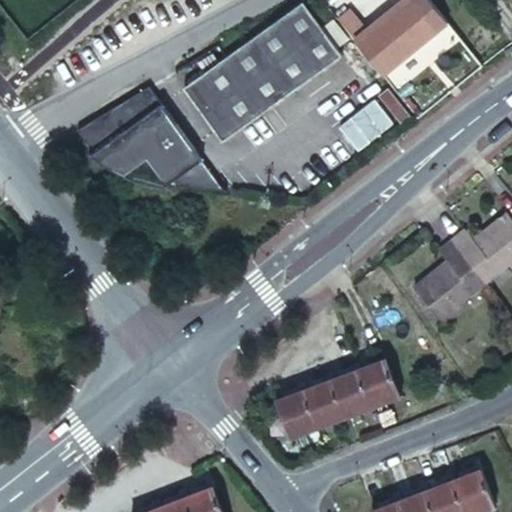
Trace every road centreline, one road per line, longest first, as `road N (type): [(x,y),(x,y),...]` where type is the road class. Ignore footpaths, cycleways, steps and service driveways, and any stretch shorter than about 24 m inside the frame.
road 1 (secondary): [(166,367),(511,91)]
road 2 (residential): [(1,146),(263,0)]
road 3 (unclassified): [(1,146),(166,367)]
road 4 (residential): [(268,497),(484,410)]
road 5 (secondary): [(166,367),(0,502)]
road 6 (residential): [(268,497),(166,367)]
